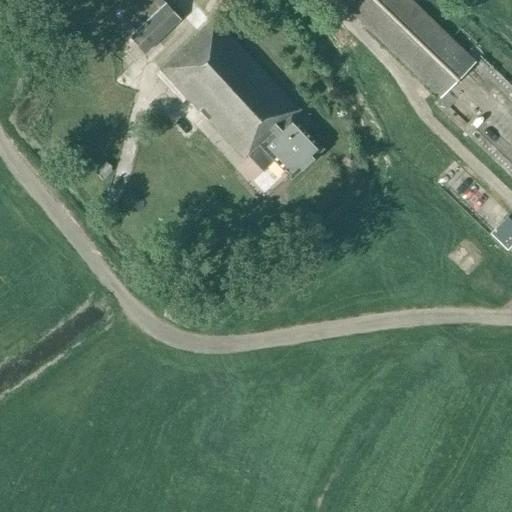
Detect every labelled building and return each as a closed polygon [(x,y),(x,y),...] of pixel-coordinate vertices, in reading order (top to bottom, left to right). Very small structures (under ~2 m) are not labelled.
[(160,0),(124,0),(108,15),(144,53),(179,20),(160,0)] [(474,63),(409,0),(338,0),(439,99),(474,63)] [(246,156),(288,116),(290,118),(298,110),(213,19),(160,70),(243,159),(246,156)] [(337,19),(325,27),(340,49),(351,42),(337,19)] [(477,116),(454,94),(440,108),(464,130),(477,116)] [(290,179),(321,150),(290,118),(288,116),(246,156),(262,172),(273,161),(290,179)] [(114,171),(106,163),(95,174),(103,182),(114,171)] [(511,228),(503,220),(489,235),(506,252),(511,245),(511,228)]
